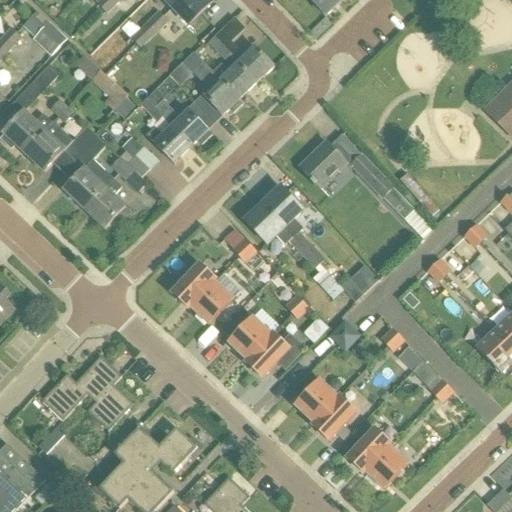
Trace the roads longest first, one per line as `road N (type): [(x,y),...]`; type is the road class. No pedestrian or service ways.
road 1 (residential): [(100,306),(314,95)]
road 2 (residential): [(313,500),(100,306)]
road 3 (residential): [(0,415),(100,306)]
road 4 (residential): [(100,306),(0,214)]
road 5 (residential): [(424,511),(511,429)]
